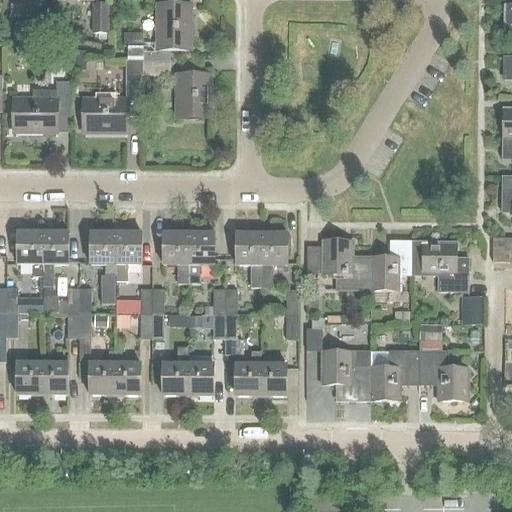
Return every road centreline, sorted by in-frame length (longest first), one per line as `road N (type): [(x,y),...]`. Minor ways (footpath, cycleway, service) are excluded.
road 1 (residential): [(511,446),(0,441)]
road 2 (residential): [(440,0),(433,35),(343,178),(314,190),(252,189)]
road 3 (residential): [(252,189),(0,188)]
road 4 (residential): [(252,189),(253,0)]
